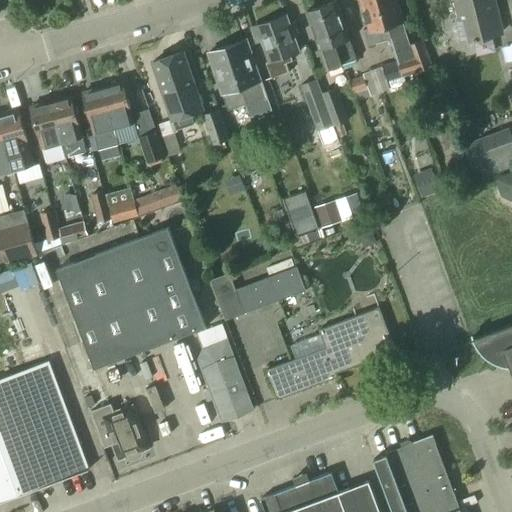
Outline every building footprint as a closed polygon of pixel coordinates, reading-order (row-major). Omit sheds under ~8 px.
[(336,0),(321,6),(341,64),(356,59),(336,0)] [(390,39),(378,0),(360,0),(370,32),(365,33),(364,29),(363,30),(368,46),(390,39)] [(422,40),(409,45),(403,22),(396,0),(378,0),(390,39),(397,61),(402,77),(431,66),(422,40)] [(454,0),(460,19),(455,20),(461,41),(503,31),(495,0),(454,0)] [(341,64),(321,6),(306,11),(326,69),(341,64)] [(256,25),(257,27),(251,29),(256,41),(261,39),(269,61),(266,62),(272,79),(290,72),(287,63),(293,61),(290,53),(299,50),(286,14),(256,25)] [(261,112),(270,109),(246,37),(227,44),(241,87),(241,88),(246,103),(254,129),(266,125),(261,112)] [(241,87),(227,44),(224,45),(224,46),(208,52),(222,94),(223,93),(228,109),(246,103),(241,88),(241,87)] [(195,123),(191,113),(203,109),(183,51),(152,62),(172,119),(158,124),(169,156),(180,153),(174,135),(178,133),(177,129),(195,123)] [(382,66),(386,81),(402,77),(397,61),(382,66)] [(368,87),(364,76),(350,81),(354,92),(368,87)] [(322,92),(317,78),(300,84),(317,132),(334,125),(322,92)] [(123,81),(103,86),(118,144),(139,138),(146,162),(166,156),(149,108),(132,114),(123,81)] [(118,144),(103,86),(82,92),(98,149),(118,144)] [(335,88),(322,92),(334,125),(348,120),(335,88)] [(71,95),(51,100),(63,143),(67,158),(87,152),(83,137),(71,95)] [(63,143),(51,100),(31,106),(43,148),(46,164),(67,158),(63,143)] [(219,108),(203,114),(213,144),(229,139),(227,134),(219,108)] [(0,121),(14,171),(34,165),(19,110),(0,115),(0,121)] [(0,174),(14,171),(0,121),(0,174)] [(511,135),(509,128),(465,145),(473,166),(511,151),(511,135)] [(440,191),(434,176),(416,183),(422,198),(440,191)] [(141,216),(173,204),(182,201),(176,185),(135,200),(141,216)] [(114,223),(109,206),(108,206),(104,190),(90,194),(100,228),(114,223)] [(357,194),(341,200),(348,220),(365,215),(357,194)] [(133,199),(109,206),(114,223),(139,215),(133,199)] [(63,244),(59,230),(53,209),(40,213),(51,248),(63,244)] [(38,255),(28,222),(0,229),(0,245),(5,265),(38,255)] [(84,223),(59,230),(63,244),(88,235),(84,223)] [(94,368),(206,326),(168,226),(56,268),(94,368)] [(309,242),(319,238),(316,231),(307,234),(309,242)] [(274,249),(281,247),(280,244),(278,238),(271,241),(274,249)] [(226,320),(244,312),(306,289),(297,265),(236,289),(230,274),(211,281),(226,320)] [(57,302),(48,304),(58,338),(67,336),(57,302)] [(325,347),(336,372),(395,350),(379,306),(319,329),(325,347)] [(511,323),(469,339),(470,340),(477,338),(497,360),(494,365),(496,366),(498,360),(509,363),(511,371),(511,323)] [(0,364),(10,361),(0,333),(0,364)] [(71,366),(81,363),(71,338),(62,342),(71,366)] [(202,369),(233,358),(226,338),(203,346),(199,358),(202,369)] [(336,372),(325,347),(266,369),(277,399),(338,376),(336,372)] [(233,358),(202,369),(221,419),(252,408),(233,358)] [(0,501),(89,468),(49,360),(0,377),(0,501)] [(132,406),(114,413),(110,404),(91,411),(104,447),(114,444),(119,458),(126,455),(127,458),(130,460),(140,456),(141,453),(140,450),(147,447),(132,406)] [(386,454),(373,459),(393,511),(461,511),(432,435),(385,452),(386,454)] [(379,511),(368,480),(338,491),(330,471),(308,480),(305,473),(293,477),(295,484),(259,497),(264,511),(379,511)]
